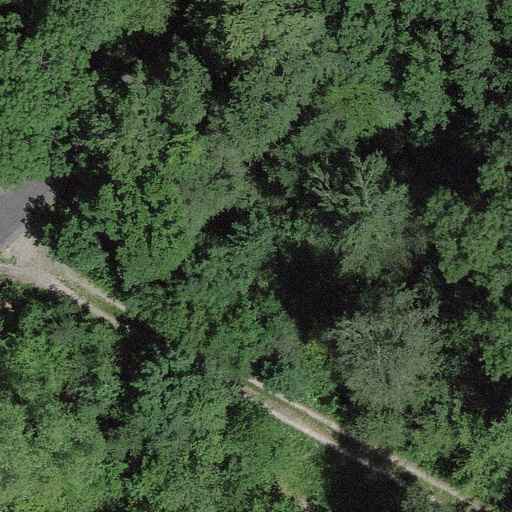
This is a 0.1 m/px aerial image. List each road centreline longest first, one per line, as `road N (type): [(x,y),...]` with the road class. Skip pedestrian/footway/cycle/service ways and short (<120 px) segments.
road 1 (track): [(510,511),(0,215)]
road 2 (unclassified): [(0,213),(269,0)]
